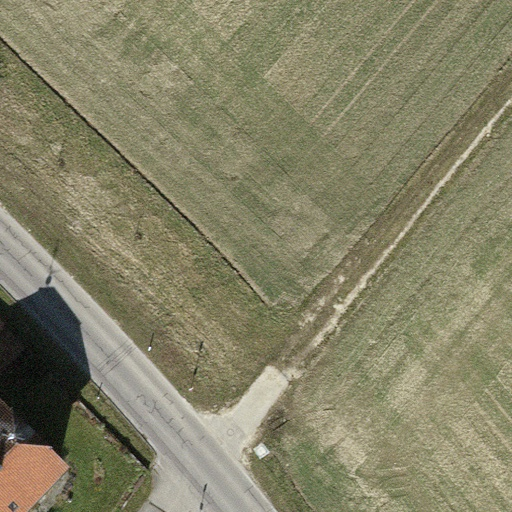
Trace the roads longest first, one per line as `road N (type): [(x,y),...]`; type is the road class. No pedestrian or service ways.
road 1 (track): [(511,108),(180,511)]
road 2 (tertiary): [(0,229),(147,375),(256,511)]
